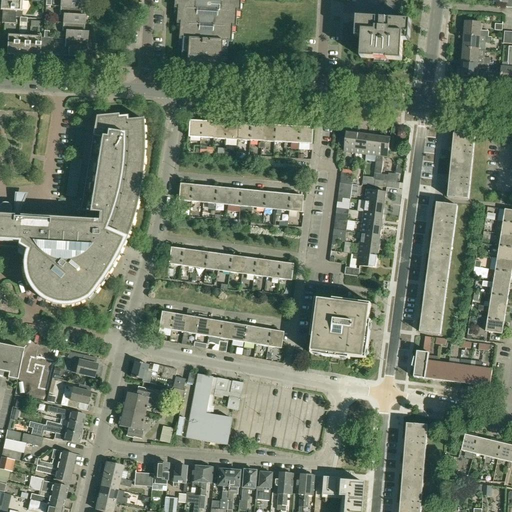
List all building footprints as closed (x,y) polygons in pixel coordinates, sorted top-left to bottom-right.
[(0,0),(0,10),(3,10),(2,17),(17,18),(16,17),(16,11),(22,12),(23,0),(16,0),(0,0)] [(186,66),(206,68),(220,68),(221,56),(226,56),(227,42),(231,42),(231,41),(232,27),(235,27),(235,26),(236,12),(239,12),(239,10),(240,10),(240,0),(174,0),(174,6),(174,8),(177,8),(176,22),(176,23),(179,24),(179,37),(179,39),(182,39),(181,54),(182,54),(182,53),(187,53),(186,66)] [(511,0),(493,0),(493,2),(507,3),(507,8),(511,8),(511,0)] [(63,23),(85,24),(85,16),(81,16),(82,8),(60,7),(60,15),(64,15),(63,23)] [(356,38),(362,38),(361,58),(374,59),(374,62),(371,61),(371,62),(391,63),(389,63),(389,60),(402,61),(403,40),(408,41),(409,41),(411,21),(381,19),(380,23),(377,22),(378,19),(357,18),(356,38)] [(465,22),(464,36),(488,37),(489,32),(480,31),(480,23),(465,22)] [(66,32),(66,39),(87,41),(88,32),(84,32),(85,24),(63,23),(62,32),(66,32)] [(25,36),(19,36),(18,56),(28,56),(30,34),(25,34),(25,36)] [(46,52),(47,38),(44,38),(41,38),(41,35),(30,34),(28,56),(40,57),(40,54),(40,55),(40,54),(40,52),(46,52)] [(6,55),(18,56),(19,36),(8,35),(6,55)] [(478,50),(485,50),(486,43),(492,44),(492,37),(488,37),(464,36),(463,49),(478,50)] [(87,49),(87,41),(66,39),(65,48),(69,48),(68,56),(90,58),(90,49),(87,49)] [(502,67),(500,82),(511,82),(511,46),(509,46),(508,63),(508,67),(502,67)] [(463,49),(462,62),(477,63),(488,64),(490,64),(490,58),(485,58),(478,58),(478,50),(463,49)] [(488,64),(477,63),(462,62),(461,76),(477,77),(477,69),(487,70),(488,64)] [(488,81),(488,88),(497,88),(498,82),(498,76),(488,76),(488,81)] [(0,246),(17,248),(17,253),(24,257),(24,260),(24,261),(23,264),(23,267),(23,270),(24,271),(24,274),(25,277),(25,278),(26,280),(27,282),(27,284),(29,286),(29,287),(31,290),(33,292),(35,294),(37,296),(39,298),(40,299),(42,300),(45,302),(47,303),(50,304),(53,305),(55,305),(58,306),(60,306),(62,306),(65,306),(68,306),(69,306),(72,305),(73,305),(76,304),(79,303),(81,302),(84,300),(85,300),(87,298),(89,300),(94,294),(94,295),(103,282),(112,268),(110,266),(113,261),(115,262),(120,254),(125,241),(131,226),(132,226),(134,220),(133,219),(135,210),(138,196),(140,196),(141,189),(139,189),(143,165),(144,166),(144,159),(143,159),(144,146),(144,135),(145,135),(144,128),(143,128),(142,119),(129,120),(129,114),(121,115),(121,114),(117,114),(117,116),(95,118),(80,212),(86,213),(85,218),(35,215),(33,214),(33,215),(26,214),(26,218),(20,218),(20,223),(13,222),(13,213),(12,213),(11,213),(11,209),(11,208),(11,207),(10,206),(9,205),(9,204),(8,204),(7,204),(6,203),(5,203),(4,203),(3,203),(2,204),(1,204),(0,205),(0,204),(0,246)] [(188,137),(200,138),(201,122),(189,121),(188,137)] [(214,123),(201,122),(200,138),(213,139),(214,123)] [(226,123),(214,123),(213,139),(225,140),(226,123)] [(226,123),(225,140),(238,140),(238,124),(226,123)] [(251,125),(238,124),(238,140),(250,141),(251,125)] [(263,125),(251,125),(250,141),(260,142),(260,143),(259,143),(259,149),(262,149),(263,125)] [(275,143),(276,126),(263,125),(262,149),(265,149),(265,144),(264,144),(264,142),(275,143)] [(288,127),(276,126),(275,143),(283,143),(287,143),(288,127)] [(287,143),(299,144),(300,127),(288,127),(287,143)] [(312,128),(300,127),(299,144),(311,145),(312,128)] [(344,152),(355,154),(358,134),(347,133),(344,152)] [(455,133),(451,166),(472,168),(474,145),(475,135),(455,133)] [(369,136),(358,134),(355,154),(366,155),(369,136)] [(379,137),(369,136),(366,155),(377,157),(379,137)] [(381,162),(382,157),(388,158),(391,139),(379,137),(377,157),(374,180),(376,180),(388,182),(388,175),(382,174),(383,162),(381,162)] [(469,200),(472,168),(451,166),(448,198),(469,200)] [(376,180),(375,186),(382,187),(387,188),(399,190),(399,183),(397,183),(388,182),(376,180)] [(192,186),(180,184),(178,201),(190,202),(192,186)] [(340,184),(338,198),(342,198),(351,199),(351,197),(353,185),(340,184)] [(204,187),(192,186),(190,202),(202,203),(204,187)] [(216,188),(204,187),(202,203),(214,204),(216,188)] [(227,189),(216,188),(214,204),(226,206),(228,189),(227,189)] [(228,189),(226,206),(239,207),(240,190),(233,190),(228,189)] [(251,191),(240,190),(239,207),(251,208),(252,192),(251,191)] [(367,190),(365,201),(385,204),(386,193),(367,190)] [(256,192),(252,192),(251,208),(263,209),(265,193),(256,192)] [(275,210),(277,194),(265,193),(263,209),(262,214),(270,214),(270,210),(273,210),(275,210)] [(275,210),(287,212),(289,195),(282,195),(277,194),(275,210)] [(298,196),(289,195),(287,212),(301,213),(302,197),(298,196)] [(359,201),(358,211),(364,212),(383,215),(385,204),(365,201),(359,201)] [(437,204),(433,236),(454,238),(458,206),(437,204)] [(340,220),(348,221),(349,214),(343,214),(343,210),(337,209),(335,219),(340,220)] [(511,210),(505,210),(503,222),(511,223),(511,210)] [(364,212),(362,223),(382,225),(383,215),(364,212)] [(347,232),(348,221),(340,220),(335,219),(334,230),(347,232)] [(501,234),(511,235),(511,223),(503,222),(501,234)] [(362,223),(361,233),(381,236),(382,225),(362,223)] [(334,230),(333,236),(332,241),(337,241),(345,242),(347,232),(334,230)] [(360,244),(379,247),(381,236),(361,233),(357,233),(357,238),(360,238),(360,244)] [(511,235),(501,234),(500,246),(511,248),(511,235)] [(449,270),(454,238),(433,236),(429,268),(449,270)] [(360,244),(358,255),(378,257),(379,247),(360,244)] [(511,248),(500,246),(498,258),(511,260),(511,248)] [(169,265),(181,266),(183,250),(171,248),(169,265)] [(195,252),(183,250),(181,266),(193,268),(195,252)] [(207,253),(195,252),(193,268),(205,270),(207,253)] [(205,270),(217,271),(220,255),(207,253),(205,270)] [(378,257),(358,255),(354,254),(353,260),(357,260),(357,266),(376,268),(378,257)] [(232,257),(220,255),(217,271),(230,273),(232,257)] [(230,273),(242,275),(244,258),(232,257),(230,273)] [(244,258),(242,275),(254,276),(256,260),(244,258)] [(496,271),(511,273),(511,260),(498,258),(497,264),(496,271)] [(266,278),(268,261),(256,260),(254,276),(266,278)] [(266,278),(278,279),(280,263),(268,261),(266,278)] [(278,279),(291,281),(293,265),(280,263),(278,279)] [(360,269),(346,267),(345,275),(359,277),(360,269)] [(427,282),(425,300),(445,303),(449,270),(429,268),(427,282)] [(474,274),(473,276),(479,277),(487,279),(488,275),(488,270),(483,269),(480,268),(475,268),(474,273),(474,274)] [(511,273),(496,271),(494,283),(510,285),(511,273)] [(508,298),(510,285),(494,283),(483,281),(482,287),(493,288),(492,295),(508,298)] [(491,303),(490,307),(506,310),(507,308),(507,305),(508,298),(492,295),(491,303)] [(316,299),(315,304),(311,338),(313,338),(311,355),(349,360),(350,357),(366,359),(371,321),(369,321),(371,304),(333,299),(333,302),(316,299)] [(425,300),(420,333),(427,334),(432,334),(441,335),(445,303),(425,300)] [(489,312),(488,319),(504,322),(506,310),(490,307),(484,306),(479,306),(479,311),(489,312)] [(161,312),(158,328),(170,331),(173,314),(161,312)] [(185,316),(173,314),(170,331),(182,333),(185,316)] [(197,318),(194,335),(207,337),(209,320),(205,320),(205,317),(198,315),(197,318)] [(185,316),(182,333),(182,337),(187,338),(188,333),(194,335),(197,318),(190,317),(185,316)] [(502,335),(504,322),(488,319),(486,332),(502,335)] [(207,337),(205,343),(218,345),(219,339),(221,322),(210,321),(209,320),(207,337)] [(219,339),(231,341),(233,324),(221,322),(219,339)] [(246,327),(233,324),(231,341),(243,343),(246,327)] [(243,343),(255,345),(258,329),(246,327),(243,343)] [(270,331),(258,329),(255,345),(267,347),(270,331)] [(280,349),(283,333),(270,331),(267,347),(280,349)] [(0,371),(8,374),(7,379),(17,381),(22,356),(23,356),(24,350),(0,345),(0,371)] [(84,355),(69,352),(67,358),(74,360),(71,372),(76,373),(94,378),(97,365),(82,362),(84,355)] [(414,378),(426,380),(428,362),(429,354),(417,352),(417,358),(414,358),(412,367),(415,367),(414,378)] [(30,356),(26,372),(33,374),(36,365),(43,367),(38,388),(47,391),(54,361),(41,357),(34,356),(33,357),(30,356)] [(461,366),(458,384),(469,385),(472,368),(472,362),(462,360),(461,366)] [(147,373),(148,365),(134,362),(131,377),(142,380),(142,382),(149,384),(151,374),(147,373)] [(428,362),(426,380),(436,381),(439,363),(428,362)] [(472,368),(469,385),(480,387),(483,369),(483,363),(472,362),(472,368)] [(450,365),(439,363),(436,381),(447,382),(450,365)] [(450,365),(447,382),(458,384),(461,366),(450,365)] [(159,366),(157,373),(161,374),(160,378),(174,381),(175,377),(177,370),(159,366)] [(483,369),(480,387),(491,388),(493,371),(483,369)] [(201,376),(196,404),(195,408),(191,407),(190,416),(194,417),(191,432),(187,432),(186,438),(226,446),(229,431),(231,419),(211,415),(212,407),(215,391),(226,392),(228,381),(201,376)] [(182,390),(185,379),(175,377),(174,381),(172,387),(182,390)] [(215,391),(215,395),(228,398),(241,400),(242,395),(244,384),(228,381),(226,392),(215,391)] [(125,411),(144,415),(145,409),(146,409),(147,407),(149,408),(154,405),(151,399),(153,391),(144,389),(144,390),(137,388),(136,392),(133,391),(132,394),(127,393),(124,403),(126,403),(125,411)] [(61,399),(60,405),(77,409),(78,403),(87,405),(89,400),(90,393),(77,390),(72,389),(70,397),(62,395),(61,399)] [(184,391),(174,389),(170,401),(181,404),(184,391)] [(228,398),(227,405),(230,406),(233,409),(232,410),(239,411),(241,400),(228,398)] [(60,420),(61,420),(83,425),(85,415),(47,406),(46,411),(61,415),(60,420)] [(13,409),(10,419),(17,421),(19,411),(13,409)] [(143,421),(144,415),(125,411),(123,416),(121,416),(119,426),(125,427),(124,430),(128,431),(126,435),(133,437),(141,439),(143,432),(140,431),(142,423),(143,423),(143,421)] [(179,417),(176,435),(181,436),(185,418),(179,417)] [(46,422),(45,426),(52,428),(56,429),(80,435),(83,425),(61,420),(60,425),(46,422)] [(45,426),(30,422),(28,428),(55,435),(54,439),(78,444),(80,435),(56,429),(52,428),(45,426)] [(407,424),(405,457),(426,459),(427,438),(428,426),(407,424)] [(173,429),(162,427),(159,442),(170,444),(173,429)] [(42,438),(31,435),(7,430),(1,457),(13,460),(22,462),(26,444),(40,447),(42,438)] [(462,451),(474,454),(477,438),(466,435),(462,451)] [(489,441),(477,438),(474,454),(485,456),(489,441)] [(489,441),(485,456),(499,460),(503,444),(489,441)] [(511,459),(511,446),(503,444),(499,460),(511,463),(511,459)] [(60,452),(58,461),(53,460),(52,464),(40,462),(40,460),(35,458),(34,464),(37,465),(71,474),(76,455),(60,452)] [(1,457),(0,463),(0,469),(6,470),(10,471),(13,460),(1,457)] [(423,491),(426,459),(405,457),(404,471),(402,489),(423,491)] [(120,479),(123,467),(107,463),(104,475),(120,479)] [(167,485),(168,464),(156,464),(155,484),(167,485)] [(69,483),(71,474),(37,465),(35,471),(54,476),(53,479),(69,483)] [(186,493),(186,492),(187,483),(185,483),(187,467),(185,467),(185,466),(182,466),(176,466),(175,472),(174,472),(173,486),(177,487),(178,482),(183,483),(183,493),(186,493)] [(203,467),(193,466),(191,482),(192,482),(191,489),(195,489),(195,493),(194,504),(192,511),(198,511),(199,510),(200,496),(200,490),(201,483),(203,467)] [(201,483),(200,490),(205,490),(206,483),(211,484),(212,468),(203,467),(201,483)] [(211,509),(210,511),(224,511),(225,511),(226,511),(230,471),(225,470),(225,469),(220,469),(220,470),(219,470),(218,486),(223,486),(222,500),(220,500),(220,502),(219,510),(211,509)] [(230,471),(226,511),(227,511),(226,511),(231,511),(233,494),(238,495),(238,487),(240,472),(238,471),(239,470),(234,470),(234,471),(230,471)] [(254,489),(256,472),(244,470),(242,488),(241,501),(247,502),(248,491),(248,488),(254,489)] [(450,471),(449,479),(456,480),(457,473),(450,471)] [(270,473),(269,473),(267,472),(266,473),(260,473),(258,487),(257,487),(256,499),(257,499),(263,500),(269,500),(270,488),(272,474),(270,473)] [(284,474),(275,473),(274,494),(278,495),(276,510),(281,511),(284,474)] [(281,511),(282,511),(285,511),(287,495),(291,495),(292,475),(284,474),(281,511)] [(104,475),(101,487),(117,490),(119,485),(130,488),(132,482),(120,479),(104,475)] [(297,475),(295,495),(300,496),(298,511),(302,511),(303,508),(306,476),(297,475)] [(314,476),(306,476),(303,508),(307,508),(308,496),(312,496),(314,476)] [(41,486),(40,491),(66,497),(68,488),(42,482),(43,480),(31,477),(30,483),(41,486)] [(322,477),(321,495),(322,495),(321,498),(325,498),(324,501),(327,501),(328,498),(341,499),(339,511),(360,511),(363,482),(340,480),(340,479),(322,477)] [(101,487),(98,498),(114,502),(125,505),(127,499),(123,498),(124,492),(117,490),(101,487)] [(402,489),(400,511),(421,511),(423,491),(402,489)] [(31,494),(30,499),(30,500),(31,500),(47,504),(63,508),(66,497),(40,491),(39,491),(38,496),(31,494)] [(175,511),(177,499),(165,497),(163,511),(175,511)] [(112,511),(114,502),(98,498),(96,510),(103,511),(112,511)] [(30,500),(28,510),(31,511),(35,511),(62,511),(63,508),(47,504),(31,500),(30,500)]
